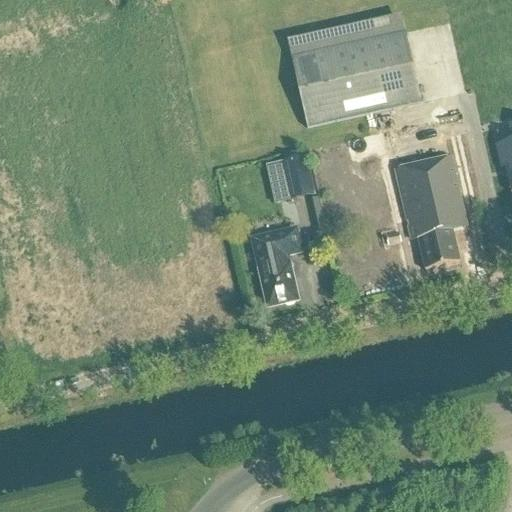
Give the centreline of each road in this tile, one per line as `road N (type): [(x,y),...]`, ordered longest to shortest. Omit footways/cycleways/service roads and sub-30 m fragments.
road 1 (residential): [(172,364),(90,180),(41,0)]
road 2 (unclassified): [(511,286),(172,364)]
road 3 (residential): [(511,414),(257,473),(222,493)]
road 4 (unclassified): [(172,364),(0,404)]
road 5 (residential): [(222,493),(192,451),(172,364)]
